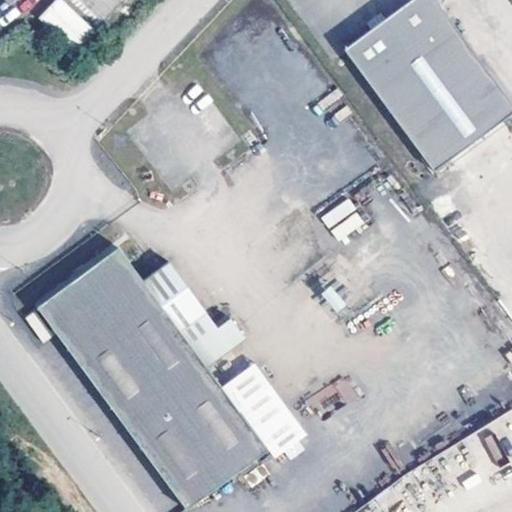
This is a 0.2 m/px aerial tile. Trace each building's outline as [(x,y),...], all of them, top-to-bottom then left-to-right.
[(54,0),(38,18),(75,52),(96,31),(63,0),(54,0)] [(508,100),(434,0),(389,0),(376,10),(362,21),(334,41),(425,163),(508,100)] [(357,15),(362,21),(376,10),(372,4),(357,15)] [(110,254),(29,316),(174,511),(191,511),(262,460),(110,254)] [(310,399),(322,415),(355,393),(343,376),(310,399)]
